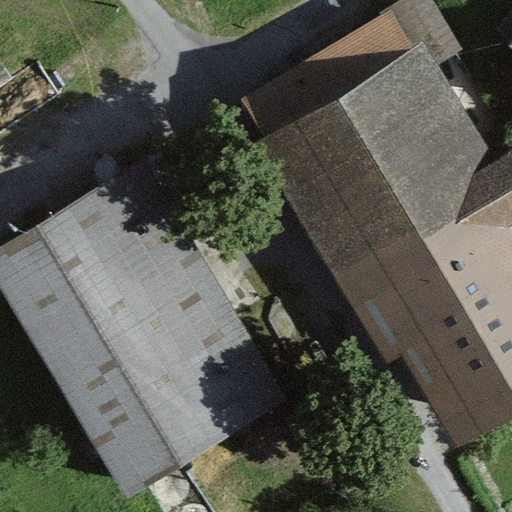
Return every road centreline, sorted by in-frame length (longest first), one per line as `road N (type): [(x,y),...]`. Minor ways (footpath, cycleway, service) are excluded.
road 1 (track): [(457,511),(197,87)]
road 2 (track): [(0,220),(327,0)]
